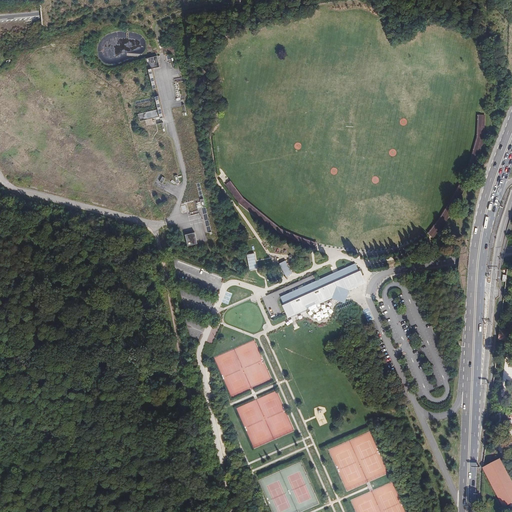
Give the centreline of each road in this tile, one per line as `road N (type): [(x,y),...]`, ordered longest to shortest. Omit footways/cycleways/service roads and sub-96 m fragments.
road 1 (primary): [(511,120),(475,235),(461,511)]
road 2 (motorway): [(94,155),(49,148),(19,117),(13,78),(29,41),(65,19),(213,2)]
road 3 (motorway): [(0,29),(15,121),(40,149),(72,161),(105,158),(141,136),(163,108),(177,56)]
road 4 (track): [(147,222),(208,511)]
road 5 (motorway): [(261,511),(214,239)]
road 6 (motorway): [(207,240),(256,511)]
road 7 (motorway): [(0,102),(9,127),(34,154),(62,167),(141,176),(178,202),(207,240)]
road 8 (primary): [(476,385),(486,237),(511,157)]
road 9 (motorway): [(476,385),(511,194)]
road 10 (motorway): [(163,54),(207,240)]
road 11 (motorway): [(214,239),(177,56)]
road 12 (track): [(0,391),(127,511)]
road 13 (motorway): [(214,239),(169,173),(136,157),(94,155)]
road 14 (motorway): [(163,54),(141,124),(94,155)]
road 15 (primary): [(470,511),(476,385)]
